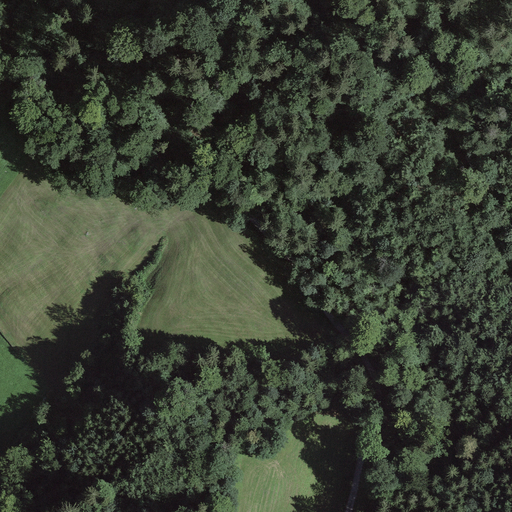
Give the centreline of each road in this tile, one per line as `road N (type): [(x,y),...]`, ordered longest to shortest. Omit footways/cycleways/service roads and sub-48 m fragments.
road 1 (track): [(276,0),(260,49),(247,182),(364,371),(343,511)]
road 2 (track): [(402,0),(467,157),(490,183),(511,190)]
